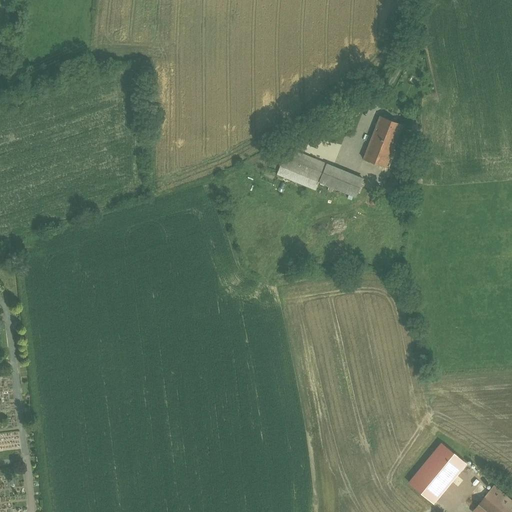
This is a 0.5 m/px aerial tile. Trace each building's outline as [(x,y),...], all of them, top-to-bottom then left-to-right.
[(403,124),(380,116),(369,144),(379,147),(380,143),(393,148),(403,124)] [(379,147),(369,144),(363,159),(386,167),(393,148),(380,143),(379,147)] [(326,164),(287,148),(277,174),(316,189),(319,181),(326,164)] [(363,179),(326,164),(319,181),(356,196),(363,179)] [(442,444),(410,479),(434,501),(466,466),(442,444)] [(511,511),(511,501),(493,486),(472,511),(511,511)]
